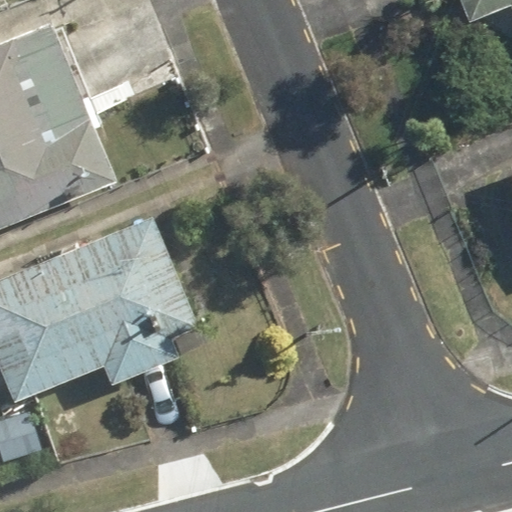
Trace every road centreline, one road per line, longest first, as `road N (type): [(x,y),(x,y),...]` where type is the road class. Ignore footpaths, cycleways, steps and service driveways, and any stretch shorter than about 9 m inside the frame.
road 1 (residential): [(454,473),(259,0)]
road 2 (residential): [(454,473),(302,511)]
